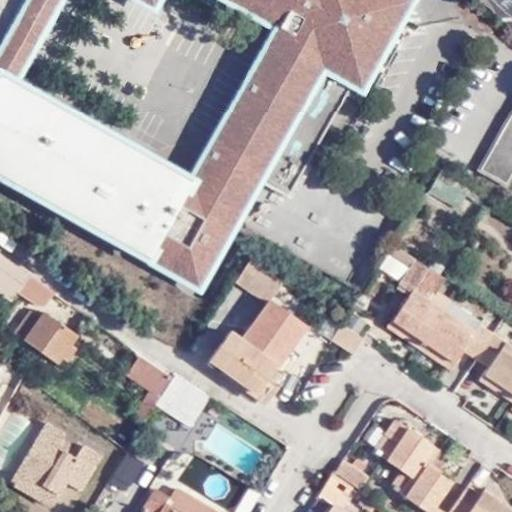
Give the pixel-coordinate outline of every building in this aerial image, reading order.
[(33,0),(28,9),(44,18),(54,0),(33,0)] [(226,155),(259,174),(288,191),(351,81),(361,87),(408,0),(229,0),(276,25),(293,34),(226,155)] [(0,169),(197,282),(241,207),(204,187),(200,195),(187,187),(192,178),(12,75),(44,18),(28,9),(0,58),(0,169)] [(241,207),(259,174),(226,155),(293,34),(276,25),(192,178),(187,187),(200,195),(204,187),(241,207)] [(511,171),(511,111),(479,171),(504,185),(511,171)] [(475,203),(480,194),(441,166),(435,177),(464,196),(475,203)] [(456,209),(464,196),(435,177),(428,190),(456,209)] [(417,256),(400,245),(395,242),(390,250),(411,264),(417,256)] [(0,291),(11,299),(19,286),(28,272),(0,252),(0,291)] [(236,280),(270,302),(272,299),(286,277),(252,255),(236,280)] [(435,269),(417,256),(411,264),(401,280),(414,288),(400,309),(397,307),(391,317),(425,340),(446,310),(426,297),(433,286),(427,282),(435,269)] [(19,286),(30,294),(39,280),(28,272),(19,286)] [(46,305),(54,291),(39,280),(30,294),(46,305)] [(446,310),(453,300),(433,286),(426,297),(446,310)] [(308,324),(272,299),(270,302),(243,340),(231,331),(212,358),(261,392),(279,366),(281,363),(308,324)] [(474,330),(478,324),(481,319),(453,300),(446,310),(474,330)] [(63,354),(72,342),(78,332),(45,309),(40,316),(31,310),(16,331),(58,361),(63,354)] [(474,360),(492,334),(478,324),(474,330),(446,310),(425,340),(456,361),(462,352),(474,360)] [(425,340),(391,317),(385,325),(419,349),(425,340)] [(363,337),(341,321),(331,337),(353,352),(363,337)] [(511,394),(511,393),(511,347),(492,334),(474,360),(484,367),(481,373),(511,394)] [(449,370),(456,361),(425,340),(419,349),(449,370)] [(78,345),(72,342),(63,354),(68,357),(78,345)] [(158,394),(170,373),(138,350),(124,372),(148,387),(158,394)] [(209,393),(173,369),(170,373),(158,394),(155,400),(190,423),(209,393)] [(507,401),(511,394),(481,373),(476,380),(507,401)] [(145,417),(155,400),(158,394),(148,387),(133,410),(145,417)] [(229,457),(250,425),(229,412),(209,443),(229,457)] [(425,460),(435,445),(426,440),(428,437),(414,427),(412,430),(396,419),(386,433),(397,441),(385,458),(396,466),(406,472),(417,455),(425,460)] [(45,420),(17,467),(58,490),(65,478),(79,485),(100,451),(81,441),(78,444),(73,452),(57,443),(62,435),(65,431),(45,420)] [(374,451),(382,456),(385,458),(397,441),(386,433),(374,451)] [(78,444),(62,435),(57,443),(73,452),(78,444)] [(420,511),(447,511),(435,504),(439,498),(442,499),(454,480),(430,465),(440,449),(435,445),(425,460),(417,455),(406,472),(395,489),(423,508),(420,511)] [(341,459),(332,474),(352,487),(359,492),(368,478),(341,459)] [(124,461),(113,486),(130,493),(141,468),(124,461)] [(385,482),(395,489),(406,472),(396,466),(385,482)] [(58,490),(17,467),(10,478),(51,503),(58,490)] [(352,487),(332,474),(319,495),(331,503),(326,511),(345,511),(339,507),(352,487)] [(484,484),(472,477),(450,508),(455,511),(511,511),(511,499),(502,493),(486,481),(484,484)] [(488,478),(486,481),(502,493),(505,489),(488,478)] [(253,490),(247,479),(226,492),(233,503),(253,490)] [(216,511),(178,487),(171,497),(168,503),(180,511),(216,511)] [(180,511),(168,503),(171,497),(156,488),(143,509),(147,511),(180,511)] [(367,511),(369,511),(376,504),(363,495),(356,505),(367,511)]
